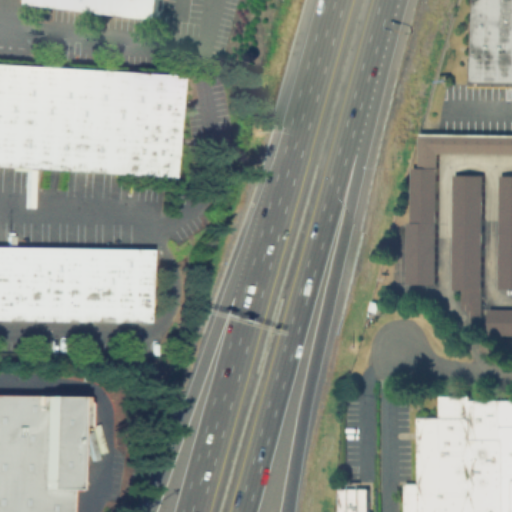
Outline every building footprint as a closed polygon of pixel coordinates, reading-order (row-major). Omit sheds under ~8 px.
[(161,0),(159,21),(28,4),(28,0),(161,0)] [(466,49),(471,49),(471,0),(511,0),(511,86),(466,86),(466,49)] [(0,167),(0,66),(172,77),(165,178),(0,167)] [(511,335),(489,335),(489,308),(511,308),(511,154),(436,154),(436,283),(406,283),(406,220),(410,220),(410,166),(417,166),(417,134),(511,135),(511,335)] [(481,311),(460,311),(460,289),(453,289),(452,175),(481,175),(481,311)] [(498,175),(511,175),(511,288),(499,288),(498,175)] [(0,320),(0,247),(145,250),(144,323),(0,320)] [(376,312),(367,309),(369,300),(378,302),(376,312)] [(0,511),(0,393),(73,395),(79,402),(78,427),(72,427),(72,440),(63,442),(62,482),(67,482),(67,490),(60,490),(59,511),(0,511)] [(403,511),(403,481),(417,481),(417,417),(438,417),(438,395),(470,395),(470,399),(511,399),(511,511),(403,511)] [(367,488),(367,511),(372,511),(334,511),(338,511),(338,488),(367,488)]
